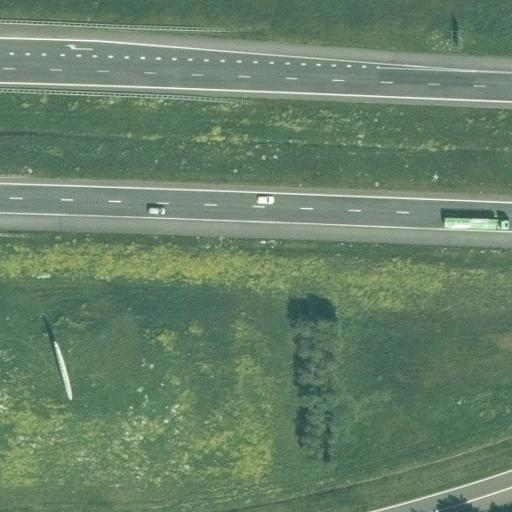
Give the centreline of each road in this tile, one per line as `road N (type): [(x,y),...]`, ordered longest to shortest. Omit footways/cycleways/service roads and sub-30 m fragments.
road 1 (motorway): [(0,199),(511,218)]
road 2 (motorway): [(511,87),(0,70)]
